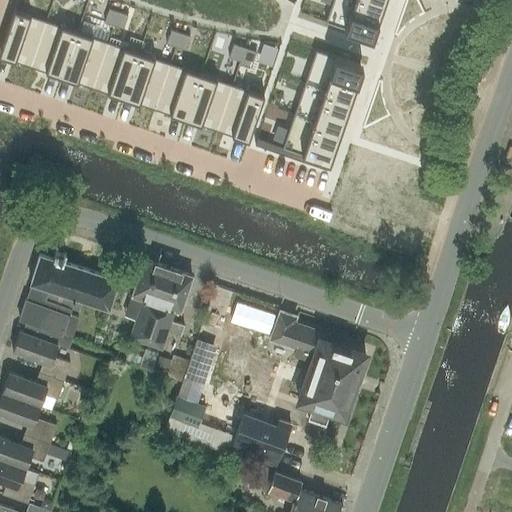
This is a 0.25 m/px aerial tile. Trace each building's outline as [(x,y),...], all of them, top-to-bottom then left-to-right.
[(332,0),(326,21),(345,27),(373,37),(385,0),(332,0)] [(114,24),(119,11),(109,8),(105,21),(114,24)] [(15,9),(0,51),(0,55),(31,66),(47,20),(15,9)] [(124,28),(128,15),(119,11),(114,24),(124,28)] [(47,20),(31,66),(62,77),(78,31),(47,20)] [(176,46),(181,33),(171,29),(167,43),(176,46)] [(78,31),(62,77),(93,87),(109,41),(78,31)] [(186,49),(190,36),(181,33),(176,46),(186,49)] [(109,41),(93,87),(124,98),(140,52),(109,41)] [(241,60),(245,47),(234,43),(229,57),(241,60)] [(252,64),(257,51),(245,47),(241,60),(252,64)] [(316,48),(283,146),(294,149),(306,154),(318,158),(330,162),(363,64),(335,55),(316,48)] [(140,52),(124,98),(155,109),(171,63),(140,52)] [(171,63),(155,109),(186,119),(202,73),(171,63)] [(202,73),(186,119),(217,130),(233,84),(202,73)] [(233,84),(217,130),(249,141),(265,95),(233,84)] [(258,137),(255,144),(268,148),(270,141),(258,137)] [(270,141),(268,148),(279,152),(282,145),(270,141)] [(282,145),(279,152),(291,156),(294,149),(283,146),(282,145)] [(294,149),(291,156),(303,160),(306,154),(294,149)] [(306,154),(303,160),(315,164),(318,158),(306,154)] [(318,158),(315,164),(327,168),(330,162),(318,158)] [(20,319),(27,321),(72,338),(80,317),(71,313),(73,308),(81,311),(84,300),(109,308),(118,279),(64,261),(67,252),(57,249),(54,258),(41,253),(31,282),(33,283),(28,298),(27,298),(20,319)] [(160,303),(173,268),(145,258),(126,315),(136,319),(131,336),(163,347),(168,329),(170,323),(154,319),(160,303)] [(168,329),(182,334),(185,324),(172,319),(175,310),(180,311),(193,275),(173,268),(160,303),(154,319),(170,323),(168,329)] [(281,312),(272,337),(297,346),(294,352),(312,359),(299,399),(316,405),(311,418),(326,423),(330,410),(344,415),(366,352),(325,338),(326,333),(294,322),(296,317),(281,312)] [(72,338),(27,321),(23,331),(58,344),(68,347),(72,338)] [(43,361),(40,371),(65,380),(71,362),(54,356),(58,344),(23,331),(21,330),(13,350),(43,361)] [(3,391),(41,405),(45,393),(58,398),(65,380),(40,371),(36,381),(10,371),(3,391)] [(41,405),(3,391),(0,399),(0,412),(29,423),(25,433),(51,443),(58,424),(37,417),(41,405)] [(172,413),(201,419),(206,399),(177,393),(172,413)] [(243,412),(231,448),(276,464),(289,429),(243,412)] [(51,443),(25,433),(21,443),(0,435),(0,457),(26,467),(30,456),(45,461),(51,443)] [(65,460),(69,450),(60,447),(56,457),(65,460)] [(26,467),(0,457),(0,480),(7,483),(3,493),(28,502),(35,484),(22,479),(26,467)] [(340,511),(343,504),(299,488),(302,479),(276,470),(269,490),(294,499),(289,511),(340,511)] [(53,511),(30,503),(26,511),(23,511),(0,504),(0,511),(53,511)]
